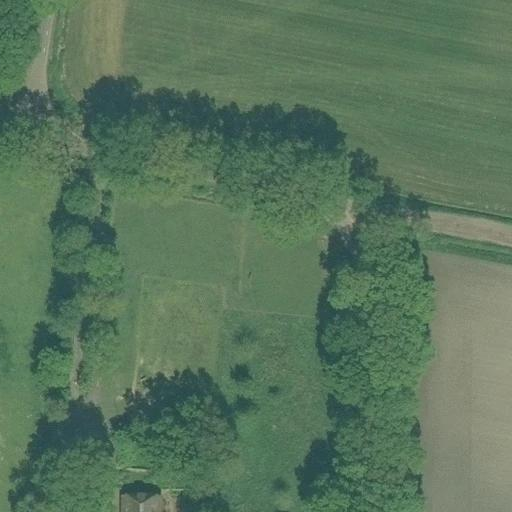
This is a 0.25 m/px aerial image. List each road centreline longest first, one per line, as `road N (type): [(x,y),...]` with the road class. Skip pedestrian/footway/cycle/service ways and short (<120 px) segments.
road 1 (unclassified): [(371,511),(373,293),(348,223),(317,200),(261,183),(20,138)]
road 2 (track): [(348,223),(393,215),(511,237)]
road 3 (unclassified): [(20,138),(43,0)]
